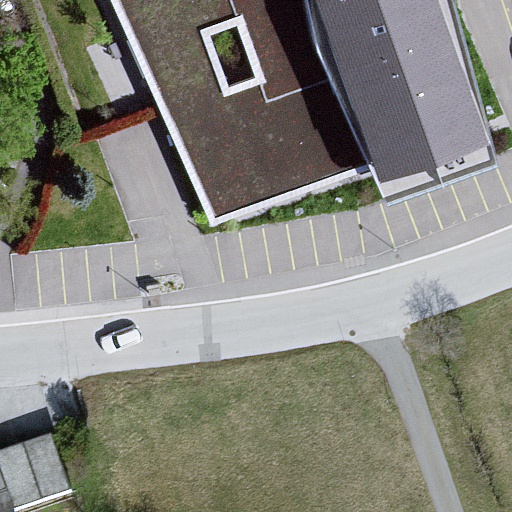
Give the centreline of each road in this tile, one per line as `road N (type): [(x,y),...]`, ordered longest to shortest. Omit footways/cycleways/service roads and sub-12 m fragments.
road 1 (residential): [(0,353),(190,336),(376,303)]
road 2 (residential): [(376,303),(445,511)]
road 3 (residential): [(376,303),(511,253)]
